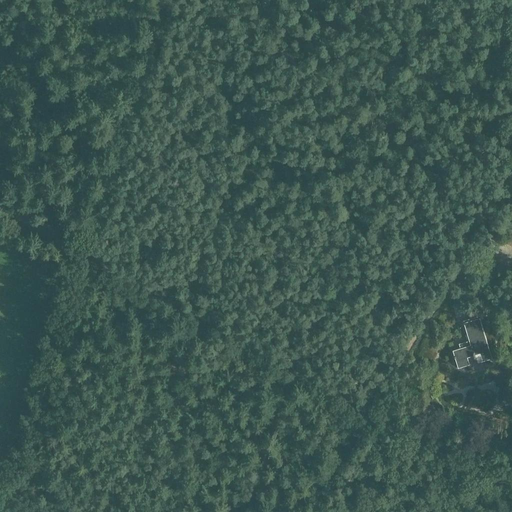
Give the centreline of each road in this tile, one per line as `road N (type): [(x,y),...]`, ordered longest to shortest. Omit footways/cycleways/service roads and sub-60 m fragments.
road 1 (unclassified): [(511,485),(0,204)]
road 2 (track): [(511,160),(311,511)]
road 3 (track): [(167,0),(83,248)]
